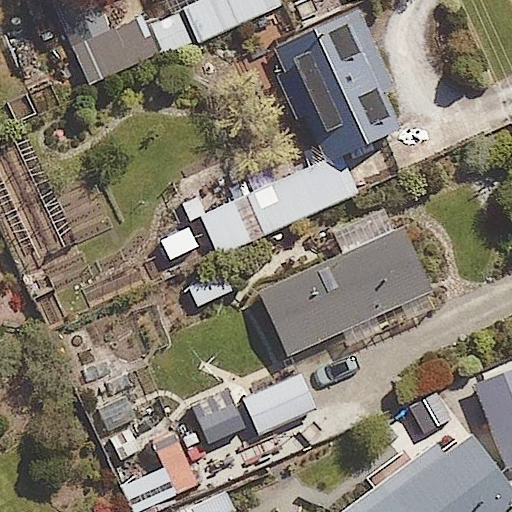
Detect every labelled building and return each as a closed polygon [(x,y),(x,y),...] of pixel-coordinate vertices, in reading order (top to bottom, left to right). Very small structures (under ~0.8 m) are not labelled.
[(139,7),(92,26),(85,6),(55,18),(83,88),(278,9),(274,0),(199,0),(200,1),(146,23),(139,7)] [(343,150),(402,125),(385,85),(391,83),(360,8),(272,44),(283,71),(297,65),(322,125),(308,130),(320,159),(343,150)] [(320,159),(208,205),(203,193),(181,202),(190,224),(156,238),(169,270),(360,191),(343,150),(320,159)] [(337,230),(347,251),(259,290),(288,353),(339,330),(347,347),(438,306),(430,288),(402,226),(392,205),(337,230)] [(511,465),(511,366),(473,383),(508,467),(511,465)] [(315,408),(300,374),(244,398),(258,432),(315,408)] [(197,483),(171,423),(149,432),(175,492),(197,483)] [(504,511),(511,507),(511,489),(469,431),(362,509),(364,511),(504,511)]
